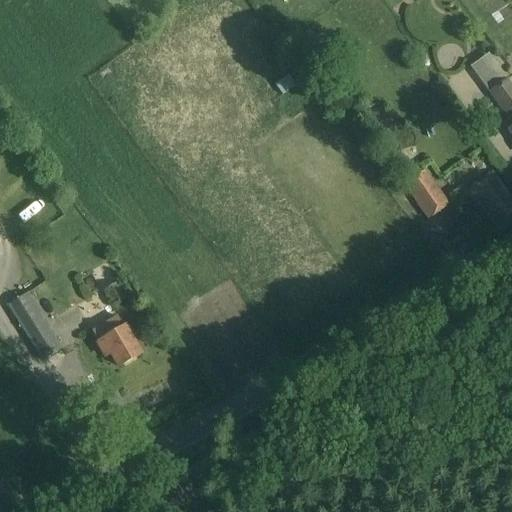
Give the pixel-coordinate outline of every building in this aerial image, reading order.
[(331,57),(310,30),(287,48),(308,75),(331,57)] [(511,125),(511,124),(511,127),(508,131),(511,135),(511,87),(489,55),(470,68),(505,116),(507,114),(506,118),(511,125)] [(276,94),(285,106),(298,96),(289,84),(276,94)] [(404,186),(427,220),(449,205),(425,171),(404,186)] [(469,189),(481,206),(500,233),(511,224),(511,201),(504,190),(492,173),(469,189)] [(126,296),(118,284),(103,293),(111,306),(126,296)] [(7,307),(42,362),(63,349),(28,294),(7,307)] [(91,332),(98,344),(106,358),(111,355),(119,368),(141,355),(117,316),(91,332)]
